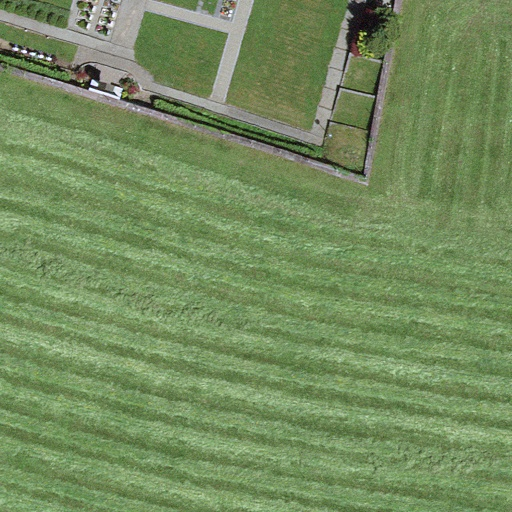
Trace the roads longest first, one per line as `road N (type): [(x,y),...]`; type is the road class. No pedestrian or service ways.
road 1 (motorway): [(511,195),(321,165),(0,89)]
road 2 (motorway): [(0,346),(276,412),(511,449)]
